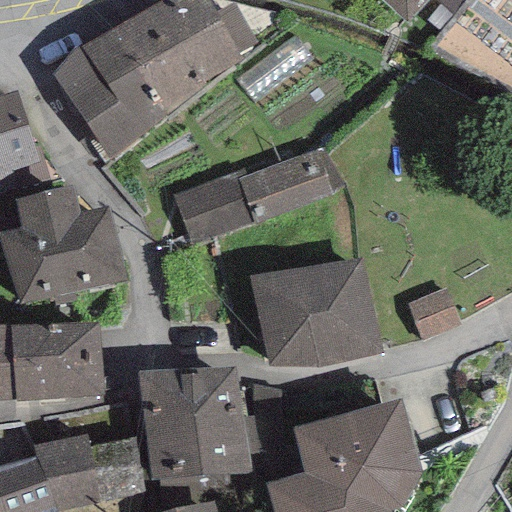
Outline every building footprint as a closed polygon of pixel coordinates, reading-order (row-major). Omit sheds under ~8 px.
[(241,59),(237,53),(256,43),(233,3),(215,13),(207,0),(161,0),(113,28),(166,116),(241,59)] [(380,0),(407,23),(427,0),(380,0)] [(166,116),(113,28),(74,51),(52,74),(109,161),(166,116)] [(18,91),(0,96),(0,195),(46,181),(18,91)] [(342,188),(321,147),(245,176),(236,179),(253,223),(342,188)] [(236,179),(245,176),(242,169),(171,196),(190,247),(253,223),(236,179)] [(72,185),(15,199),(21,228),(0,232),(0,244),(19,305),(127,280),(109,208),(79,216),(72,185)] [(363,258),(248,277),(267,367),(322,368),(381,354),(363,258)] [(445,288),(407,305),(423,342),(461,326),(445,288)] [(99,322),(7,327),(7,331),(11,403),(104,398),(99,322)] [(0,403),(11,403),(7,331),(7,327),(0,327),(0,403)] [(233,367),(137,371),(149,480),(158,479),(160,511),(163,511),(212,500),(229,497),(227,475),(250,474),(233,367)] [(402,399),(294,430),(302,475),(265,484),(272,511),(394,511),(400,511),(421,471),(402,399)] [(33,447),(36,459),(39,458),(57,511),(61,511),(99,504),(88,446),(86,434),(33,447)] [(145,495),(134,437),(88,446),(99,504),(145,495)] [(36,459),(0,469),(0,511),(57,511),(39,458),(36,459)] [(163,511),(215,511),(212,500),(163,511)]
